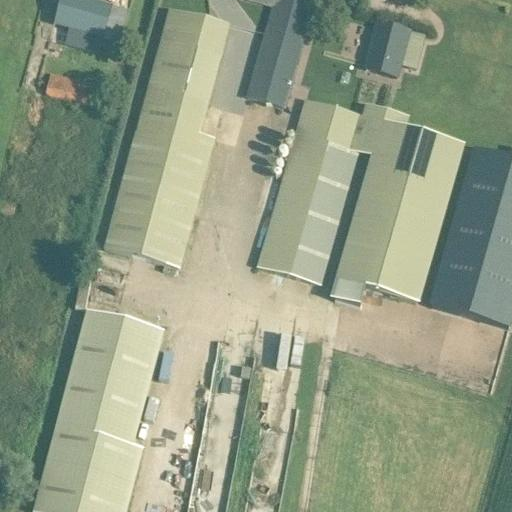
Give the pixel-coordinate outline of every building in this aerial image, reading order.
[(62,0),(55,26),(103,39),(112,8),(82,0),(62,0)] [(324,0),(340,4),(340,0),(245,0),(275,8),(250,98),(287,108),(313,17),(308,15),(312,0),(324,0)] [(215,143),(199,139),(228,29),(169,14),(104,252),(180,273),(212,155),(215,143)] [(401,68),(405,53),(410,34),(378,25),(365,72),(397,81),(401,68)] [(97,87),(52,75),(45,98),(91,110),(97,87)] [(273,220),(257,269),(321,289),(337,237),(360,156),(371,159),(336,283),(367,292),(420,308),(466,149),(407,132),(409,120),(392,115),(366,107),(363,118),(306,102),(305,105),(273,220)] [(472,158),(429,309),(509,332),(511,322),(511,157),(511,163),(474,153),(472,158)] [(135,449),(165,333),(87,313),(34,511),(127,511),(144,451),(135,449)] [(185,511),(224,511),(252,374),(226,369),(225,371),(214,368),(209,396),(187,391),(177,440),(199,444),(185,511)] [(246,511),(275,511),(276,504),(247,501),(246,511)]
